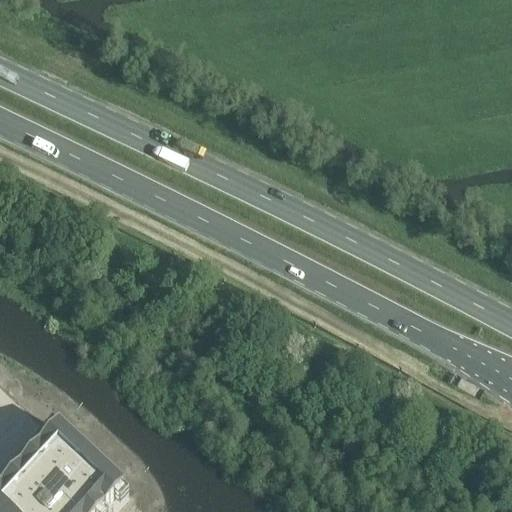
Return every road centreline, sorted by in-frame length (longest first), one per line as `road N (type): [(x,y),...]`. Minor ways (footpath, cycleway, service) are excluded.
road 1 (primary): [(0,121),(511,379)]
road 2 (primary): [(511,324),(0,70)]
